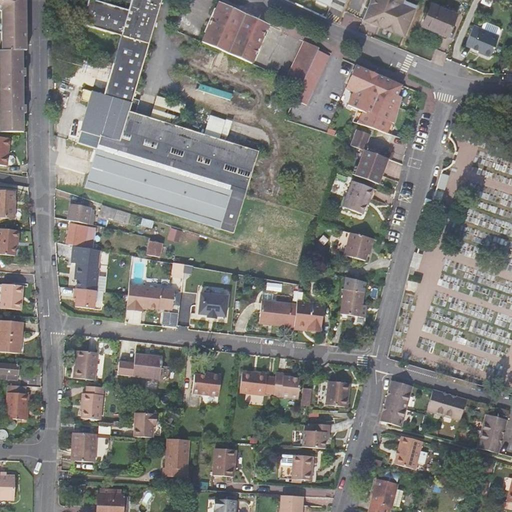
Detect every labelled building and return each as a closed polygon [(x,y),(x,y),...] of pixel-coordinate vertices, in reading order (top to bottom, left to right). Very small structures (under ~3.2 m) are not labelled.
[(0,0),(0,132),(22,132),(23,74),(23,52),(27,52),(27,49),(27,0),(26,0),(0,0)] [(161,0),(130,0),(128,10),(90,0),(87,0),(81,23),(149,43),(156,17),(160,6),(161,0)] [(314,0),(343,12),(347,0),(314,0)] [(370,0),(363,20),(404,36),(416,5),(403,0),(370,0)] [(269,26),(220,3),(203,43),(253,65),(269,26)] [(447,35),(456,14),(431,4),(422,25),(447,35)] [(149,43),(81,23),(80,25),(121,37),(113,64),(140,72),(141,69),(146,53),(149,43)] [(490,56),(498,35),(473,26),(465,44),(482,52),(482,53),(490,56)] [(319,48),(306,42),(289,80),(302,86),(317,51),(319,48)] [(317,51),(302,86),(295,100),(307,106),(330,56),(317,51)] [(113,64),(103,96),(83,90),(80,100),(88,102),(79,132),(80,132),(77,142),(108,153),(117,155),(122,136),(127,121),(132,102),(135,91),(140,72),(113,64)] [(358,124),(387,134),(390,125),(394,126),(401,99),(396,98),(401,86),(356,65),(343,87),(351,92),(346,106),(357,110),(363,112),(358,124)] [(164,101),(158,123),(184,131),(190,109),(164,101)] [(264,155),(229,145),(184,131),(158,123),(142,119),(145,106),(132,102),(127,121),(122,136),(117,155),(252,196),(256,183),(264,155)] [(363,112),(357,110),(352,121),(358,124),(363,112)] [(211,114),(205,133),(227,140),(233,121),(211,114)] [(351,148),(364,152),(365,151),(370,136),(358,131),(351,148)] [(15,157),(9,156),(5,155),(7,139),(0,138),(0,165),(8,166),(8,165),(14,166),(16,163),(17,160),(15,157)] [(240,236),(252,196),(117,155),(108,153),(77,142),(76,144),(95,150),(84,188),(240,236)] [(379,185),(388,162),(389,160),(365,151),(364,152),(363,154),(355,176),(367,180),(376,184),(379,185)] [(444,171),(437,169),(433,183),(440,185),(444,171)] [(372,199),(376,184),(367,180),(365,186),(352,182),(343,208),(364,215),(367,204),(369,198),(372,199)] [(0,219),(15,220),(16,193),(0,192),(0,219)] [(66,221),(92,227),(95,216),(93,215),(94,211),(90,210),(91,209),(70,204),(66,221)] [(102,207),(99,216),(114,221),(126,225),(129,215),(102,207)] [(70,245),(88,248),(89,242),(84,241),(86,227),(73,225),(70,245)] [(19,230),(0,228),(0,254),(18,256),(19,230)] [(368,249),(371,250),(374,239),(350,233),(345,256),(365,261),(367,255),(368,249)] [(148,242),(146,256),(159,258),(161,246),(148,242)] [(418,255),(412,253),(408,267),(414,269),(418,255)] [(183,279),(184,265),(173,263),(172,277),(183,279)] [(77,265),(76,273),(78,274),(78,277),(77,289),(97,291),(99,268),(77,265)] [(193,267),(184,265),(183,279),(191,280),(193,267)] [(99,268),(97,291),(104,292),(107,268),(99,268)] [(344,290),(341,314),(361,317),(366,318),(367,305),(363,304),(366,282),(346,278),(344,290)] [(0,285),(0,308),(1,309),(1,310),(22,311),(24,287),(0,285)] [(174,291),(129,286),(128,295),(126,311),(142,313),(142,310),(158,312),(158,310),(172,311),(174,291)] [(97,291),(77,289),(75,289),(74,296),(77,296),(76,307),(94,309),(97,291)] [(225,297),(198,294),(195,315),(222,318),(225,297)] [(294,328),(294,330),(321,333),(323,307),(319,306),(320,296),(302,294),(301,304),(297,303),(296,307),(294,328)] [(260,325),(294,328),(296,307),(273,304),(273,297),(263,296),(260,325)] [(162,324),(177,326),(180,313),(164,311),(162,324)] [(0,321),(0,352),(20,354),(21,343),(19,343),(21,323),(0,321)] [(76,352),(73,380),(94,382),(97,354),(76,352)] [(118,376),(133,377),(160,380),(163,358),(135,355),(135,365),(120,363),(118,376)] [(0,364),(0,378),(17,379),(19,366),(0,364)] [(243,372),(241,393),(266,396),(266,395),(274,396),(275,381),(268,380),(268,375),(243,372)] [(274,396),(273,397),(299,400),(301,380),(290,379),(284,378),(285,375),(276,374),(275,381),(274,396)] [(192,394),(218,397),(220,376),(208,375),(208,377),(194,376),(192,394)] [(412,388),(390,381),(380,421),(401,427),(412,388)] [(330,382),(327,405),(346,407),(348,394),(349,394),(351,384),(330,382)] [(5,417),(23,418),(23,406),(26,407),(27,393),(22,393),(23,385),(7,384),(5,417)] [(100,422),(103,390),(87,388),(86,396),(84,396),(82,412),(81,421),(100,422)] [(432,391),(426,413),(459,421),(465,400),(432,391)] [(142,438),(153,438),(154,415),(133,414),(132,437),(142,438)] [(476,448),(498,454),(506,421),(485,415),(476,448)] [(323,449),(324,439),(324,433),(327,433),(327,425),(313,425),(312,432),(303,432),(302,448),(323,449)] [(95,435),(72,434),(71,462),(93,464),(95,435)] [(98,437),(97,457),(105,457),(106,437),(98,437)] [(422,442),(403,437),(395,464),(415,469),(419,470),(419,471),(422,472),(424,471),(424,468),(423,468),(427,453),(420,451),(422,442)] [(176,440),(165,439),(164,470),(161,470),(161,477),(184,479),(187,441),(176,440)] [(214,450),(213,476),(234,477),(236,451),(214,450)] [(282,478),(293,479),(294,455),(283,455),(282,478)] [(294,455),(293,479),(303,479),(314,480),(314,456),(294,455)] [(0,473),(0,500),(15,500),(15,477),(5,477),(1,477),(1,474),(0,473)] [(381,473),(380,479),(391,482),(393,476),(381,473)] [(380,479),(378,479),(375,494),(377,494),(375,503),(372,511),(390,511),(391,508),(393,508),(394,503),(401,505),(405,490),(398,488),(399,484),(391,482),(380,479)] [(99,496),(97,496),(95,511),(120,511),(122,497),(120,497),(120,492),(100,490),(99,496)] [(464,496),(454,493),(453,501),(462,503),(464,496)] [(280,511),(299,511),(299,510),(301,510),(302,497),(281,495),(280,511)] [(235,511),(236,501),(215,500),(214,511),(235,511)]
